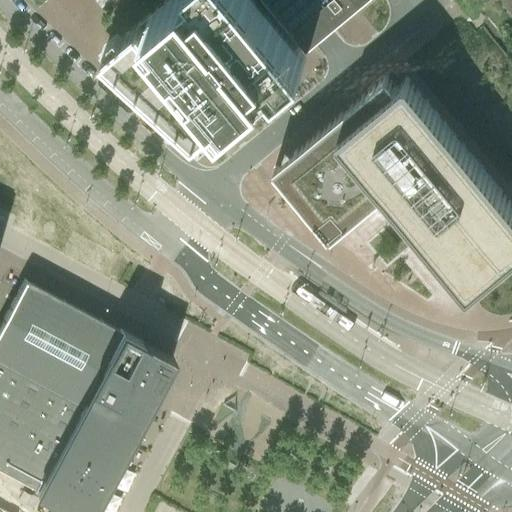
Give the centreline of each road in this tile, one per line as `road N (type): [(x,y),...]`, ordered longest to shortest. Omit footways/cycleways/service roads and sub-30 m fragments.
road 1 (tertiary): [(166,249),(337,375),(464,451)]
road 2 (tertiary): [(511,369),(393,324),(208,194)]
road 3 (tertiary): [(208,194),(1,0)]
road 4 (residential): [(214,356),(0,236)]
road 5 (tertiary): [(0,101),(166,249)]
